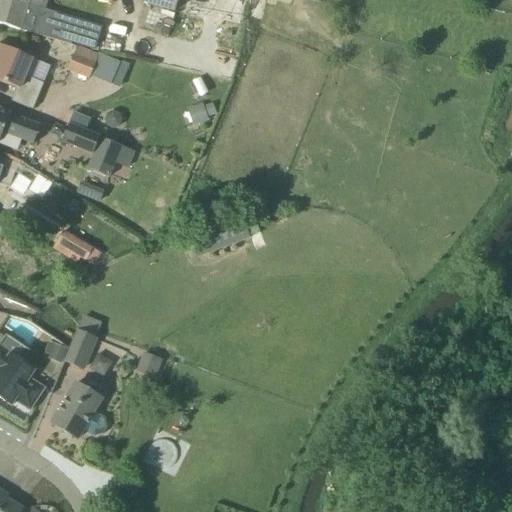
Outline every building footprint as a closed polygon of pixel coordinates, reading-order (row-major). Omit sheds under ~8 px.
[(116,23),(122,0),(0,0),(0,24),(72,45),(73,40),(91,45),(97,26),(102,27),(104,19),(116,23)] [(174,13),(177,0),(143,0),(143,4),(174,13)] [(99,54),(77,45),(66,71),(89,80),(92,73),(99,54)] [(32,110),(43,84),(51,67),(0,46),(0,82),(17,89),(11,101),(32,110)] [(201,103),(188,109),(194,124),(207,119),(206,117),(215,113),(211,103),(203,107),(201,103)] [(33,145),(40,127),(10,115),(0,110),(0,140),(3,133),(33,145)] [(95,150),(100,137),(68,125),(62,142),(93,154),(95,150)] [(100,137),(95,150),(117,159),(122,146),(100,137)] [(0,185),(8,189),(14,170),(3,166),(0,165),(0,185)] [(81,182),(77,193),(99,202),(104,191),(81,182)] [(188,236),(197,260),(250,239),(241,216),(188,236)] [(89,262),(96,250),(63,230),(52,249),(77,264),(81,257),(89,262)] [(83,370),(95,341),(102,326),(83,318),(77,333),(69,351),(64,363),(83,370)] [(0,343),(0,399),(11,407),(15,402),(30,412),(44,390),(29,380),(34,372),(22,364),(30,352),(6,335),(0,343)] [(155,380),(163,361),(143,353),(135,372),(155,380)] [(87,367),(101,374),(107,362),(93,354),(87,367)] [(103,435),(107,428),(104,418),(92,412),(99,399),(75,385),(51,425),(63,432),(62,435),(71,441),(73,438),(77,440),(82,431),(94,437),(103,435)] [(0,511),(20,511),(21,510),(0,497),(0,511)]
